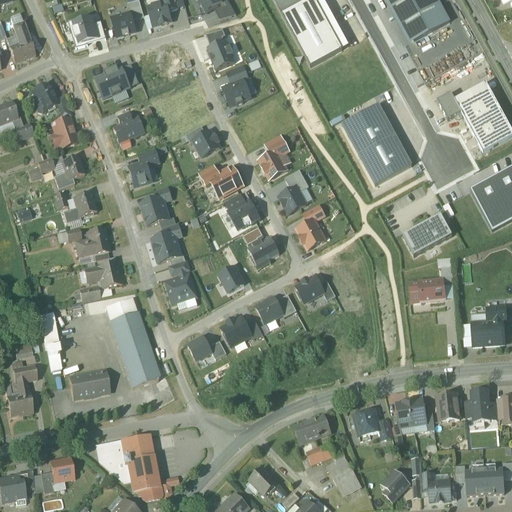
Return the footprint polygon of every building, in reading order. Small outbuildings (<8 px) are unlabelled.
[(219,0),(196,0),(205,15),(222,5),(219,0)] [(304,0),(274,0),(282,13),(304,1),(304,0)] [(305,0),(304,1),(282,13),(311,66),(344,48),(317,0),(305,0)] [(438,0),(386,0),(409,43),(450,22),(438,0)] [(168,1),(147,6),(152,27),(173,22),(170,7),(168,1)] [(132,11),(111,17),(117,37),(137,32),(132,11)] [(93,20),(70,26),(76,46),(98,40),(93,20)] [(9,42),(2,25),(0,25),(0,43),(1,45),(9,42)] [(11,52),(17,67),(37,60),(31,44),(25,28),(16,32),(22,48),(11,52)] [(225,43),(207,51),(216,73),(235,65),(225,43)] [(225,76),(230,87),(243,81),(248,80),(243,69),(225,76)] [(230,87),(222,90),(230,111),(251,102),(243,81),(230,87)] [(456,99),(464,115),(484,154),(511,139),(511,128),(488,82),(456,99)] [(61,109),(50,88),(34,96),(39,104),(37,105),(36,108),(41,116),(44,117),(45,117),(61,109)] [(437,103),(448,124),(464,115),(456,99),(453,95),(437,103)] [(341,125),(375,188),(413,168),(379,105),(341,125)] [(14,106),(0,111),(0,128),(3,136),(16,131),(21,144),(35,139),(31,128),(25,131),(22,121),(20,122),(14,106)] [(117,117),(119,124),(134,118),(131,112),(117,117)] [(119,124),(111,127),(118,144),(146,133),(139,116),(134,118),(119,124)] [(79,146),(72,124),(55,129),(59,140),(55,141),(58,150),(62,148),(63,151),(79,146)] [(205,127),(187,138),(200,162),(219,151),(205,127)] [(267,147),(272,155),(278,152),(280,156),(289,151),(282,139),(267,147)] [(259,162),(270,182),(288,172),(280,156),(278,152),(272,155),(259,162)] [(87,179),(80,160),(64,166),(71,185),(87,179)] [(125,168),(133,190),(152,184),(145,162),(125,168)] [(40,167),(43,177),(56,172),(53,163),(40,167)] [(215,164),(194,175),(204,194),(210,191),(217,204),(245,189),(234,168),(220,175),(215,164)] [(285,179),(291,189),(296,187),(299,192),(308,188),(300,171),(285,179)] [(511,172),(469,193),(491,233),(511,222),(511,172)] [(277,196),(289,218),(307,208),(299,192),(296,187),(291,189),(277,196)] [(155,193),(157,198),(162,197),(163,201),(172,199),(169,189),(155,193)] [(245,195),(224,207),(238,234),(260,223),(245,195)] [(82,221),(99,216),(93,197),(76,202),(79,212),(65,216),(69,228),(83,223),(82,221)] [(138,204),(146,229),(169,221),(163,201),(162,197),(157,198),(138,204)] [(66,198),(56,201),(60,214),(70,211),(66,198)] [(320,209),(302,217),(306,225),(315,221),(316,223),(325,219),(320,209)] [(441,217),(402,238),(414,259),(452,239),(441,217)] [(307,251),(326,241),(316,223),(315,221),(306,225),(296,230),(307,251)] [(81,233),(69,236),(71,245),(83,243),(81,233)] [(78,252),(81,263),(96,259),(98,265),(111,262),(110,256),(111,256),(106,234),(89,237),(92,249),(78,252)] [(149,241),(157,266),(180,259),(173,234),(149,241)] [(123,289),(119,267),(100,271),(100,272),(88,274),(91,286),(103,283),(105,293),(123,289)] [(441,268),(442,279),(444,279),(444,286),(453,285),(452,268),(441,268)] [(163,282),(171,307),(194,300),(187,275),(163,282)] [(296,288),(305,305),(324,296),(315,279),(296,288)] [(410,282),(412,306),(446,303),(444,286),(444,279),(442,279),(410,282)] [(100,291),(82,294),(84,305),(102,301),(100,291)] [(275,300),(255,312),(264,327),(284,316),(275,300)] [(162,383),(135,302),(107,312),(135,392),(162,383)] [(474,328),(476,350),(506,348),(505,327),(508,326),(507,311),(489,312),(490,327),(474,328)] [(54,313),(40,316),(46,353),(49,352),(52,371),(60,370),(57,351),(60,350),(54,313)] [(386,354),(379,319),(363,322),(366,336),(350,340),(354,361),(386,354)] [(33,348),(16,351),(18,360),(34,357),(33,348)] [(9,401),(13,420),(26,418),(26,419),(36,417),(32,397),(31,397),(29,385),(39,383),(37,370),(15,374),(18,387),(20,387),(22,399),(9,401)] [(72,381),(76,403),(112,396),(108,374),(72,381)] [(494,394),(474,395),(475,406),(468,406),(469,420),(476,419),(476,427),(496,425),(494,394)] [(462,398),(439,401),(442,426),(465,423),(462,398)] [(511,399),(503,400),(505,430),(511,429),(511,399)] [(424,404),(410,407),(415,430),(429,428),(430,434),(436,433),(433,415),(426,416),(424,404)] [(404,437),(403,433),(415,430),(410,407),(397,409),(399,420),(393,421),(398,438),(404,437)] [(379,414),(356,420),(362,442),(382,437),(385,436),(382,427),(379,414)] [(302,449),(312,445),(315,455),(307,457),(311,470),(336,462),(332,449),(323,452),(319,443),(333,438),(327,421),(296,431),(302,449)] [(384,445),(396,442),(391,424),(382,427),(385,436),(382,437),(384,445)] [(127,465),(127,469),(122,470),(125,487),(134,485),(136,496),(141,495),(142,499),(146,499),(146,503),(149,505),(163,502),(167,505),(173,497),(172,489),(181,487),(179,479),(160,483),(151,434),(122,439),(125,458),(120,459),(121,466),(127,465)] [(347,460),(329,470),(345,499),(363,490),(347,460)] [(72,463),(53,466),(55,476),(57,486),(76,482),(72,463)] [(485,495),(504,494),(503,470),(484,471),(485,495)] [(467,496),(485,495),(484,471),(465,472),(467,496)] [(266,472),(252,485),(266,501),(280,488),(266,472)] [(413,490),(397,474),(384,487),(390,493),(386,498),(396,507),(413,490)] [(0,480),(0,493),(2,504),(23,500),(18,476),(0,480)] [(55,476),(43,478),(47,498),(56,496),(54,486),(57,486),(55,476)] [(440,484),(440,476),(423,476),(423,484),(423,497),(433,497),(433,507),(455,506),(454,484),(440,484)] [(423,484),(416,484),(417,503),(424,503),(423,497),(423,484)] [(296,496),(285,507),(289,511),(301,501),(296,496)] [(251,511),(237,497),(221,511),(251,511)]
